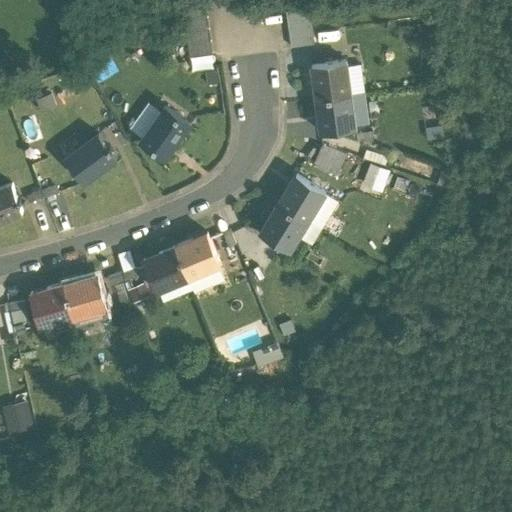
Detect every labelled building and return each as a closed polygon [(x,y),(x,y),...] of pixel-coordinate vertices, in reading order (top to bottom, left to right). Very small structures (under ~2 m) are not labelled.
[(206,4),(183,7),(185,19),(208,16),(206,4)] [(309,7),(286,10),(288,22),(311,19),(309,7)] [(208,16),(185,19),(187,31),(210,28),(208,16)] [(311,19),(288,22),(290,34),(313,31),(311,19)] [(210,28),(187,31),(189,43),(211,40),(210,28)] [(313,31),(290,34),(292,46),(314,43),(313,31)] [(211,40),(189,43),(190,55),(213,52),(211,40)] [(347,59),(313,63),(317,98),(351,93),(347,59)] [(351,93),(317,98),(322,132),(356,127),(351,93)] [(191,123),(166,105),(142,139),(166,156),(191,123)] [(99,131),(66,156),(84,180),(118,156),(112,149),(113,147),(111,144),(109,145),(99,131)] [(314,164),(338,173),(347,151),(323,142),(314,164)] [(383,189),(391,167),(371,160),(362,182),(383,189)] [(326,191),(297,173),(279,202),(308,220),(326,191)] [(13,181),(0,186),(0,218),(24,210),(20,201),(22,200),(21,196),(19,197),(13,181)] [(51,184),(42,188),(45,195),(59,190),(58,186),(53,189),(51,184)] [(42,188),(33,191),(35,195),(29,197),(30,201),(45,195),(42,188)] [(308,220),(279,202),(261,231),(290,249),(308,220)] [(237,243),(231,228),(227,230),(230,236),(226,238),(229,246),(237,243)] [(208,231),(176,244),(189,276),(221,263),(208,231)] [(189,276),(176,244),(144,258),(157,290),(189,276)] [(138,266),(123,271),(126,278),(135,276),(133,271),(139,270),(138,266)] [(123,271),(109,276),(110,279),(116,277),(117,281),(126,278),(123,271)] [(99,273),(65,282),(74,315),(108,306),(99,273)] [(65,282),(32,291),(41,324),(74,315),(65,282)] [(134,301),(150,294),(146,282),(129,289),(134,301)] [(25,299),(10,302),(11,309),(20,308),(19,303),(25,302),(25,299)] [(10,302),(0,303),(0,307),(1,307),(2,311),(11,309),(10,302)] [(252,349),(259,365),(284,354),(277,339),(252,349)] [(9,429),(36,424),(31,396),(4,401),(9,429)]
